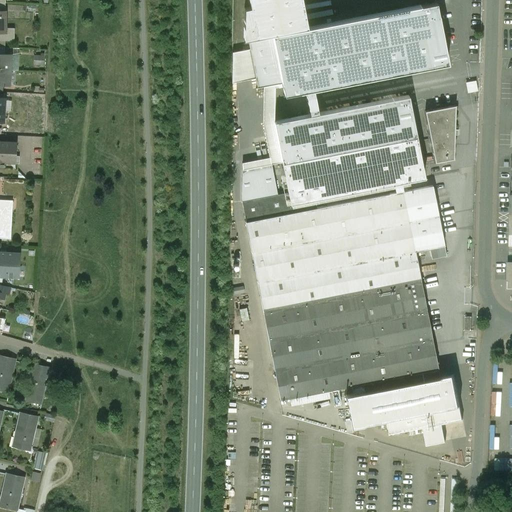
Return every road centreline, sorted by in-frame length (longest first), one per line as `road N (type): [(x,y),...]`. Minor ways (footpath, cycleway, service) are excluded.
road 1 (secondary): [(192,511),(194,0)]
road 2 (residential): [(491,0),(484,278),(504,319)]
road 3 (residential): [(504,319),(483,352),(475,511)]
